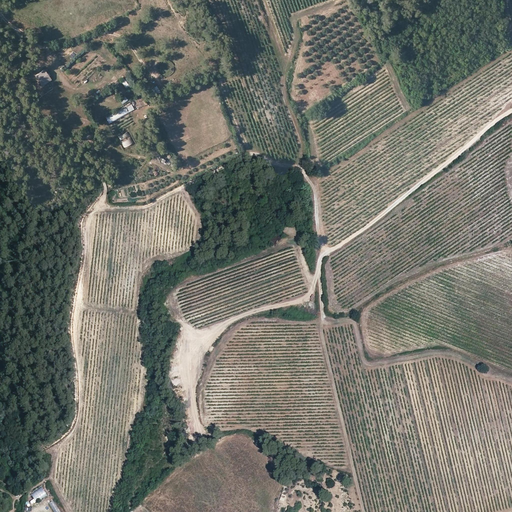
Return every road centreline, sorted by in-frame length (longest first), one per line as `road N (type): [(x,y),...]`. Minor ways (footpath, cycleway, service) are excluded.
road 1 (track): [(17,30),(21,49),(9,77),(23,133),(55,149),(87,136),(104,204),(144,206),(252,152),(309,177),(326,248),(370,224),(511,110)]
road 2 (track): [(112,511),(147,377),(141,277),(154,261),(190,247),(198,229),(184,186)]
road 3 (track): [(104,204),(82,222),(71,324),(75,420),(41,453),(73,511)]
road 4 (track): [(334,248),(320,260),(323,332),(363,511)]
road 5 (track): [(0,14),(49,49),(114,33),(157,81)]
